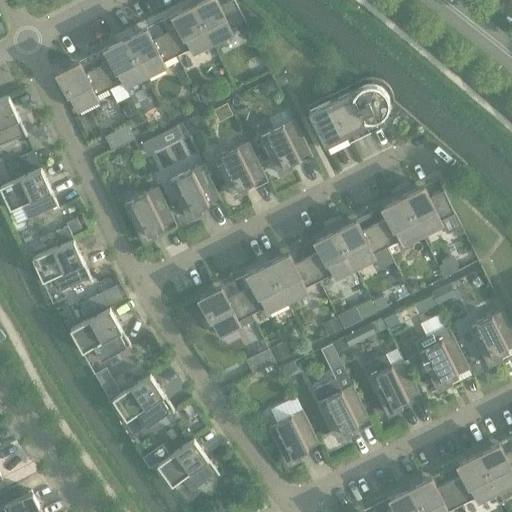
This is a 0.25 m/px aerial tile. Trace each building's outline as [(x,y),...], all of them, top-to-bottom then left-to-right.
[(218,0),(203,0),(195,4),(214,43),(233,33),(234,34),(235,34),(232,28),(246,21),(235,0),(231,0),(221,5),(218,0)] [(180,26),(167,32),(181,61),(181,60),(178,55),(191,48),(194,54),(195,54),(194,52),(214,43),(195,4),(174,14),(180,26)] [(148,28),(127,38),(146,76),(166,67),(166,68),(167,67),(164,62),(177,55),(180,61),(181,61),(167,32),(153,39),(148,28)] [(112,59),(99,66),(113,94),(114,94),(111,88),(123,82),(126,88),(127,87),(127,86),(146,76),(127,38),(107,48),(112,59)] [(80,61),(73,64),(59,72),(78,112),(80,111),(79,110),(98,100),(99,101),(100,101),(97,95),(110,89),(113,95),(113,94),(99,66),(86,72),(80,61)] [(273,78),(262,83),(267,94),(278,88),(273,78)] [(363,84),(351,90),(371,130),(384,123),(381,118),(383,116),(384,115),(386,114),(387,112),(388,110),(389,108),(390,106),(390,104),(391,101),(390,100),(390,98),(390,96),(389,95),(389,93),(388,92),(386,90),(385,89),(384,87),(382,85),(378,84),(376,83),(374,83),(372,83),(369,83),(367,83),(365,84),(363,85),(363,84)] [(210,89),(200,94),(205,103),(215,98),(210,89)] [(351,90),(331,100),(350,140),(371,130),(351,90)] [(10,95),(0,99),(0,145),(25,134),(26,136),(28,135),(10,95)] [(331,100),(309,111),(329,151),(350,140),(331,100)] [(177,105),(166,111),(170,118),(181,113),(177,105)] [(201,113),(185,122),(190,132),(206,124),(201,113)] [(295,118),(294,119),(261,135),(280,175),(295,167),(293,162),(312,153),(295,118)] [(107,136),(113,149),(135,138),(129,125),(107,136)] [(152,138),(142,143),(147,153),(157,148),(152,138)] [(266,175),(249,141),(216,158),(235,197),(250,190),(247,185),(266,175)] [(36,153),(22,159),(27,170),(40,164),(36,153)] [(221,198),(204,163),(170,180),(190,220),(204,212),(202,207),(221,198)] [(42,167),(1,185),(11,209),(18,223),(29,218),(30,218),(57,206),(58,208),(60,207),(42,167)] [(176,220),(159,186),(125,203),(144,242),(159,235),(156,230),(176,220)] [(425,186),(404,196),(424,234),(443,225),(444,226),(445,225),(442,220),(456,213),(445,190),(431,197),(425,186)] [(390,217),(376,224),(390,252),(391,252),(388,246),(401,240),(404,246),(405,245),(404,244),(424,234),(404,196),(384,206),(390,217)] [(357,219),(337,229),(356,268),(376,258),(376,259),(390,252),(376,224),(363,231),(357,219)] [(69,226),(57,232),(62,242),(74,236),(69,226)] [(322,251),(309,258),(323,286),(324,286),(321,280),(333,274),(336,279),(337,279),(337,278),(356,268),(337,229),(317,240),(322,251)] [(75,239),(33,257),(44,280),(55,275),(62,290),(90,278),(91,280),(93,279),(75,239)] [(290,253),(269,263),(288,302),(308,292),(308,293),(309,293),(307,287),(319,280),(322,286),(323,286),(309,258),(295,264),(290,253)] [(444,263),(440,265),(446,277),(459,270),(457,265),(459,264),(454,254),(443,259),(444,263)] [(254,285),(241,291),(255,319),(256,319),(253,313),(266,307),(268,313),(270,312),(269,311),(288,302),(269,263),(249,273),(254,285)] [(416,280),(407,285),(411,294),(421,289),(416,280)] [(450,283),(433,292),(434,294),(439,303),(456,295),(450,283)] [(117,285),(103,292),(109,304),(123,297),(117,285)] [(222,286),(216,290),(201,297),(221,337),(222,336),(221,335),(240,325),(241,327),(242,326),(239,320),(252,314),(255,320),(255,319),(241,291),(228,298),(222,286)] [(103,292),(80,302),(87,317),(109,304),(103,292)] [(433,292),(415,301),(421,312),(439,303),(434,294),(433,292)] [(384,295),(374,300),(379,310),(389,305),(384,295)] [(356,305),(339,314),(345,327),(363,318),(356,305)] [(111,307),(71,329),(84,351),(94,345),(103,359),(129,344),(130,347),(132,345),(111,307)] [(511,325),(504,309),(503,310),(470,326),(490,365),(504,358),(502,353),(511,347),(511,325)] [(395,311),(383,317),(389,328),(400,322),(395,311)] [(382,317),(371,323),(376,333),(388,328),(382,317)] [(337,319),(325,325),(329,335),(341,329),(337,319)] [(471,368),(454,334),(420,351),(439,390),(454,383),(451,378),(471,368)] [(344,336),(332,342),(338,352),(350,346),(344,336)] [(284,342),(270,349),(276,361),(290,354),(284,342)] [(248,359),(254,372),(276,361),(270,349),(248,359)] [(421,393),(404,359),(392,365),(387,354),(365,365),(370,376),(389,415),(404,408),(401,403),(421,393)] [(294,361),(282,367),(287,375),(299,369),(294,361)] [(151,373),(113,398),(128,419),(138,413),(147,426),(173,408),(175,410),(176,410),(151,373)] [(370,418),(353,384),(342,390),(336,379),(314,390),(320,401),(339,440),(354,433),(351,428),(370,418)] [(115,380),(104,387),(110,397),(121,391),(115,380)] [(235,383),(226,387),(231,397),(237,393),(238,388),(235,383)] [(320,443),(303,409),(269,426),(289,465),(303,458),(301,453),(320,443)] [(195,438),(158,464),(173,485),(183,478),(192,491),(218,472),(220,474),(221,473),(195,438)] [(164,443),(154,450),(161,460),(171,454),(164,443)] [(500,443),(480,453),(499,492),(511,485),(511,451),(506,454),(500,443)] [(465,475),(451,481),(466,510),(466,509),(463,504),(476,497),(479,503),(480,503),(479,501),(499,492),(480,453),(459,463),(465,475)] [(432,477),(412,487),(424,511),(449,511),(462,504),(465,510),(466,510),(451,481),(438,488),(432,477)] [(397,508),(389,511),(424,511),(412,487),(391,497),(397,508)] [(0,506),(0,511),(42,511),(32,491),(0,506)]
